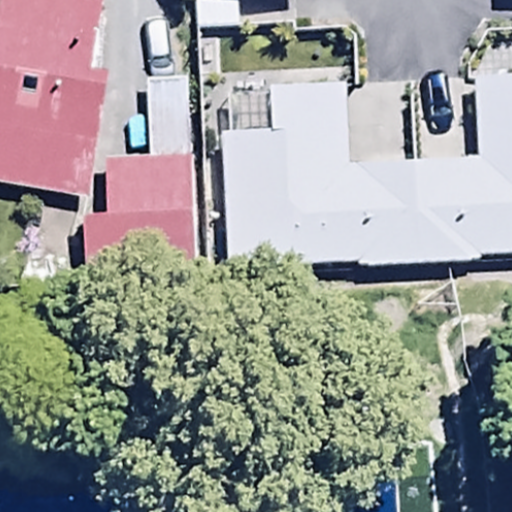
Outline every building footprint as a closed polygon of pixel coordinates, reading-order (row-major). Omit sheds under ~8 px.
[(0,0),(0,189),(81,204),(104,80),(87,77),(101,5),(72,0),(0,0)] [(191,0),(194,33),(236,31),(234,4),(297,0),(296,0),(191,0)] [(222,141),(225,274),(482,273),(482,262),(511,260),(511,84),(473,86),(475,163),(348,167),(346,94),(264,97),(265,140),(222,141)] [(145,168),(186,166),(183,86),(141,88),(145,168)] [(191,269),(186,166),(145,168),(98,170),(101,222),(80,223),(82,274),(191,269)]
